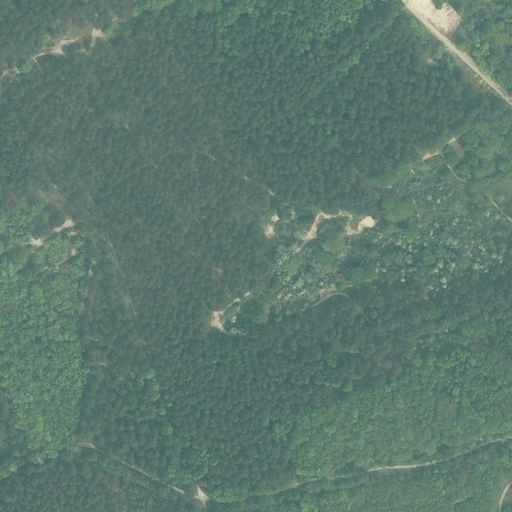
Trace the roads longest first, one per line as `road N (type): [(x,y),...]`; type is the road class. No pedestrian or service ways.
road 1 (track): [(206,511),(161,394),(155,351),(102,221),(113,180),(150,164),(91,49),(93,34),(136,0)]
road 2 (track): [(0,344),(64,336),(104,343),(161,394)]
